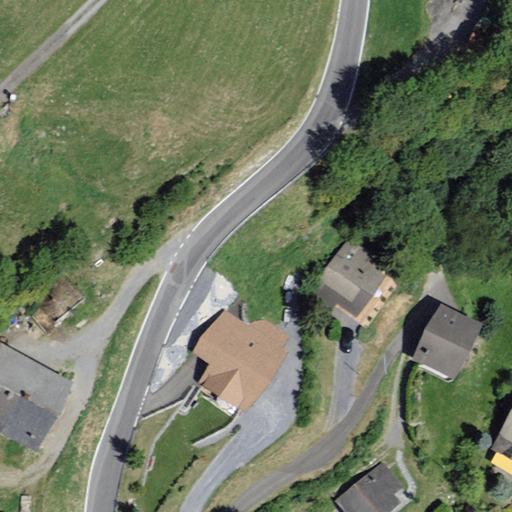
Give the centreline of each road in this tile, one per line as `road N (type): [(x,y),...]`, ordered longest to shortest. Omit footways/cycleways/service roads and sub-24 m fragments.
road 1 (unclassified): [(356,0),(343,76),(314,136),(199,244),(178,279),(125,407),(100,511)]
road 2 (track): [(0,93),(97,0)]
